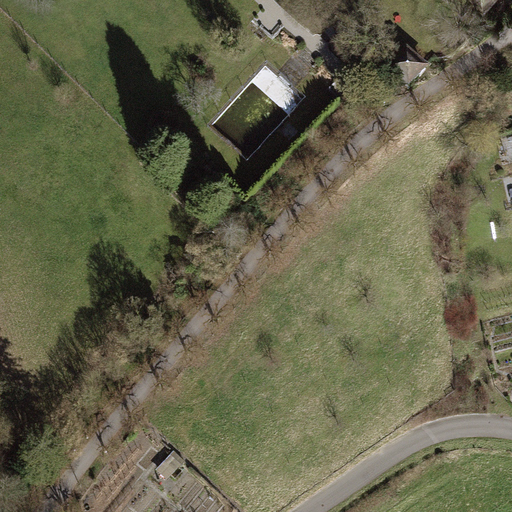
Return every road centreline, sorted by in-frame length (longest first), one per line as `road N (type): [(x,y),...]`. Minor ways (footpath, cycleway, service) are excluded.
road 1 (residential): [(57,511),(99,443),(445,77),(511,33)]
road 2 (residential): [(511,423),(495,418),(423,430),(306,511)]
